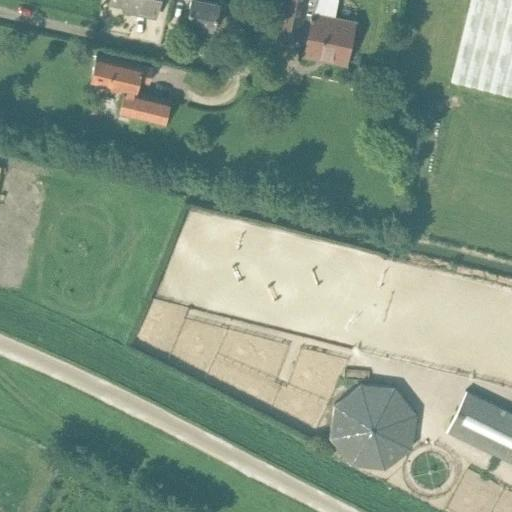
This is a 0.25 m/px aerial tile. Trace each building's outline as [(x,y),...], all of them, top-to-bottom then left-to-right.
[(110,0),(111,0),(140,6),(139,12),(154,15),(157,0),(110,0)] [(190,0),(186,22),(213,27),(218,1),(212,0),(190,0)] [(315,0),(313,11),(305,10),(306,0),(272,0),(269,20),(278,22),(277,27),(300,32),(300,31),(308,32),(304,53),(346,62),(354,20),(334,16),(337,0),(315,0)] [(511,93),(511,0),(469,0),(450,78),(511,93)] [(90,81),(123,89),(118,110),(165,121),(170,98),(136,90),(139,78),(149,80),(152,67),(142,64),(96,53),(90,81)] [(416,460),(415,388),(337,388),(337,461),(416,460)] [(511,411),(466,389),(447,430),(511,461),(511,411)]
